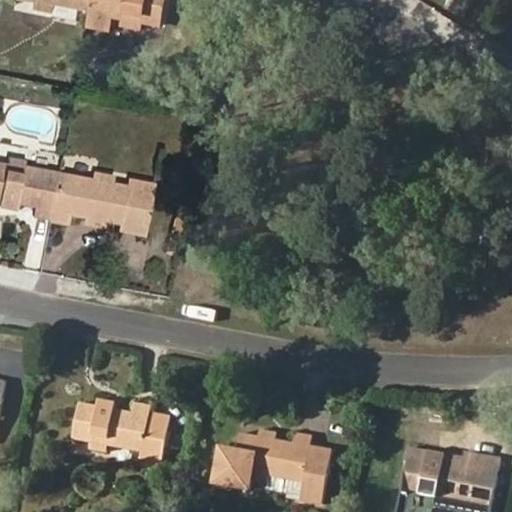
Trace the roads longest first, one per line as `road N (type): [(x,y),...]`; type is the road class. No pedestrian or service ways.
road 1 (residential): [(0,300),(321,357),(511,362)]
road 2 (residential): [(511,87),(355,0)]
